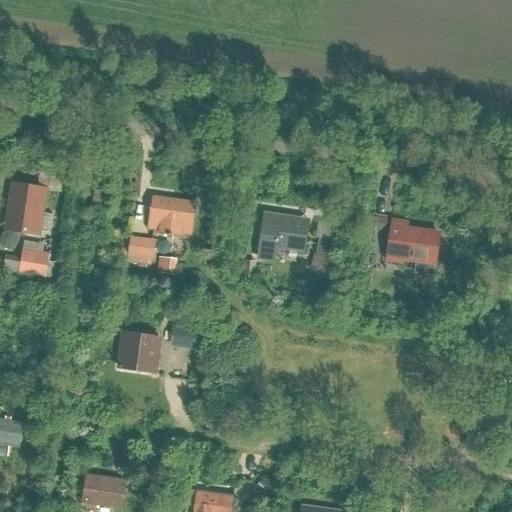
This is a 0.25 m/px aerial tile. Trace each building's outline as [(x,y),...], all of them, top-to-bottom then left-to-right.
[(42,237),(49,189),(12,183),(5,232),(42,237)] [(104,205),(106,193),(91,191),(89,202),(104,205)] [(193,237),(198,202),(153,196),(148,231),(159,232),(159,235),(182,238),(182,235),(193,237)] [(305,254),(311,219),(265,212),(257,261),(276,264),(278,250),(305,254)] [(371,217),(370,229),(387,231),(388,219),(371,217)] [(437,265),(441,239),(409,235),(410,222),(392,219),(387,262),(404,264),(405,261),(437,265)] [(315,254),(328,256),(331,239),(317,237),(315,254)] [(155,260),(157,240),(130,238),(128,263),(152,265),(153,260),(155,260)] [(20,275),(31,277),(46,280),(50,256),(24,252),(20,275)] [(311,271),(326,273),(329,257),(314,255),(311,271)] [(175,277),(177,259),(167,258),(167,261),(160,260),(159,275),(175,277)] [(57,287),(61,264),(51,263),(47,285),(57,287)] [(173,328),(171,347),(195,350),(198,331),(173,328)] [(157,375),(162,338),(123,332),(117,370),(157,375)] [(0,445),(20,449),(23,426),(0,422),(0,445)] [(119,504),(123,484),(84,478),(81,498),(119,504)] [(233,511),(236,496),(197,491),(194,511),(233,511)] [(159,493),(149,492),(147,504),(157,506),(159,493)] [(261,511),(264,494),(255,492),(251,511),(261,511)]
